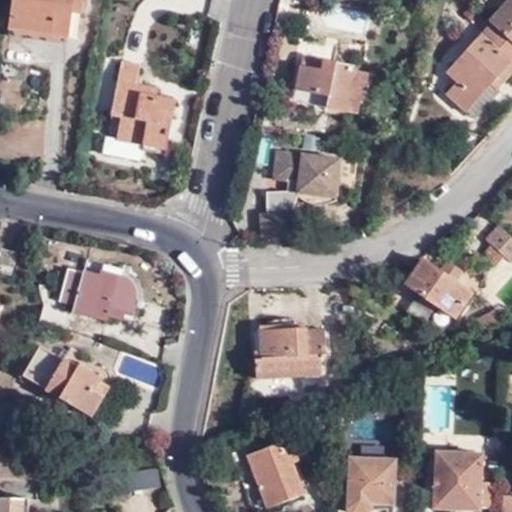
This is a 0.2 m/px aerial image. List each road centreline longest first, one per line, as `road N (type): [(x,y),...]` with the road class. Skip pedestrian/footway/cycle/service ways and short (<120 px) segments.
road 1 (residential): [(205,271),(325,264),(396,241),(457,201),(511,144)]
road 2 (residential): [(192,251),(209,215),(253,0)]
road 3 (tertiary): [(205,271),(208,302),(185,446),(198,511)]
road 4 (tertiary): [(0,199),(136,225),(192,251)]
